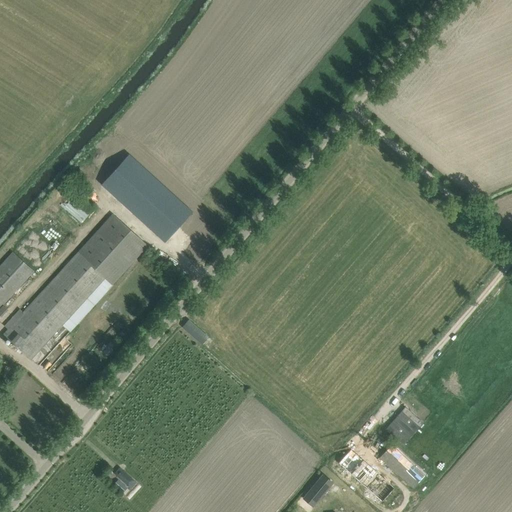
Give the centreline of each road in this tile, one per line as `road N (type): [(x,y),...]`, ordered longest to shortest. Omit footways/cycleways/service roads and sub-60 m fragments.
road 1 (unclassified): [(3,511),(440,0)]
road 2 (track): [(347,109),(511,254)]
